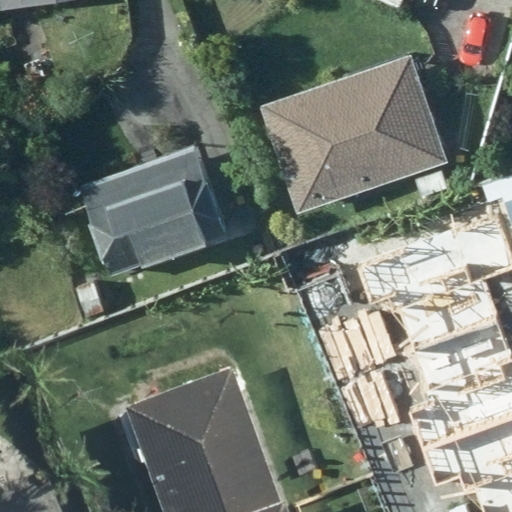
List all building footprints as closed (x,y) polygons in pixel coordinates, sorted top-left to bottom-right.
[(400,0),(375,0),(396,10),(400,0)] [(442,160),(409,62),(261,112),(295,211),(442,160)] [(193,149),(74,186),(98,262),(217,224),(193,149)] [(370,351),(340,361),(383,486),(443,465),(410,372),(381,382),(370,351)] [(266,511),(215,370),(107,409),(144,511),(266,511)] [(509,446),(432,476),(446,511),(511,511),(511,388),(490,397),(509,446)]
